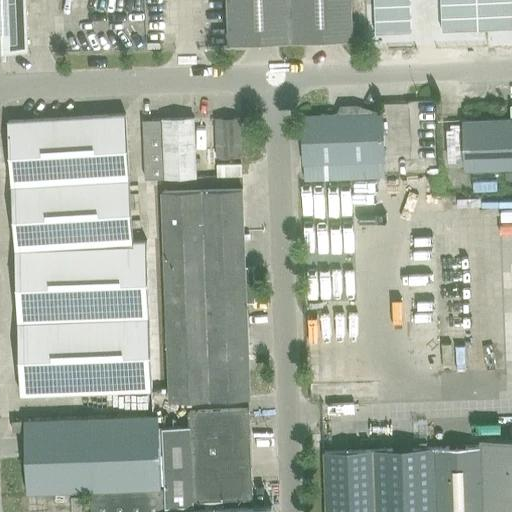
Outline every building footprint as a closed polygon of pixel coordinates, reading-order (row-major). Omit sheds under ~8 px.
[(0,0),(0,51),(27,51),(25,0),(0,0)] [(352,39),(352,37),(350,0),(227,0),(229,43),(352,39)] [(511,0),(503,0),(477,1),(477,15),(511,13),(511,0)] [(477,1),(441,2),(441,16),(477,15),(477,1)] [(410,3),(374,5),(375,19),(411,17),(410,3)] [(511,13),(477,15),(478,29),(511,27),(511,13)] [(477,15),(441,16),(442,30),(478,29),(477,15)] [(411,17),(375,19),(375,33),(411,31),(411,17)] [(511,104),(510,105),(511,119),(462,120),(464,169),(511,167),(511,104)] [(384,177),(383,161),(381,113),(301,116),(303,164),(304,179),(384,177)] [(7,121),(23,394),(154,386),(146,239),(132,240),(125,115),(7,121)] [(196,177),(193,118),(142,119),(144,179),(196,177)] [(240,118),(215,119),(216,156),(241,155),(240,118)] [(511,184),(511,173),(501,173),(501,184),(511,184)] [(254,302),(253,266),(244,267),(242,189),(162,192),(169,400),(249,397),(246,302),(254,302)] [(360,243),(360,221),(352,221),(352,243),(360,243)] [(511,240),(494,241),(495,251),(511,250),(511,240)] [(314,381),(343,382),(342,397),(361,397),(362,381),(342,380),(342,372),(314,371),(314,381)] [(153,394),(32,399),(33,419),(154,413),(153,394)] [(189,426),(159,427),(161,488),(166,487),(166,506),(192,505),(191,501),(252,498),(249,409),(188,411),(189,426)] [(159,415),(24,420),(26,493),(90,490),(161,488),(159,427),(159,415)] [(22,420),(12,421),(12,431),(22,431),(22,420)] [(440,447),(442,511),(511,511),(511,439),(481,440),(481,445),(440,447)] [(442,511),(440,447),(324,451),(325,511),(442,511)] [(161,488),(90,490),(90,511),(271,511),(271,506),(166,511),(166,506),(166,487),(161,488)]
